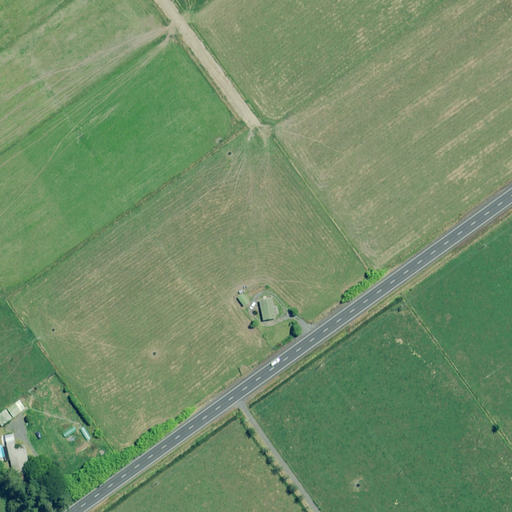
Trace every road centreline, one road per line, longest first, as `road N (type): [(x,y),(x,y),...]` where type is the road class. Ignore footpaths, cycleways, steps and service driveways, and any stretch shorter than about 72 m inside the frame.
road 1 (primary): [(73,511),(511,195)]
road 2 (track): [(248,118),(164,0)]
